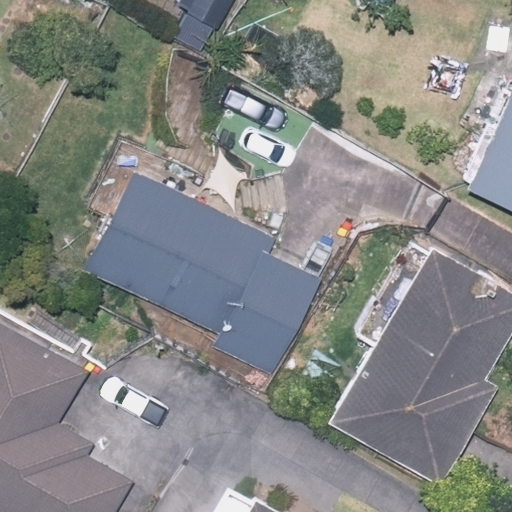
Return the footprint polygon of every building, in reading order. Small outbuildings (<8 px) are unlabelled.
[(511,54),(445,204),(511,234),(511,54)] [(270,241),(112,186),(61,283),(261,387),(314,284),(262,257),(270,241)] [(509,320),(403,264),(306,431),(429,502),(486,403),(467,392),(509,320)] [(79,383),(0,341),(0,511),(107,511),(119,490),(78,467),(86,452),(51,433),(79,383)] [(246,511),(226,501),(219,511),(246,511)]
